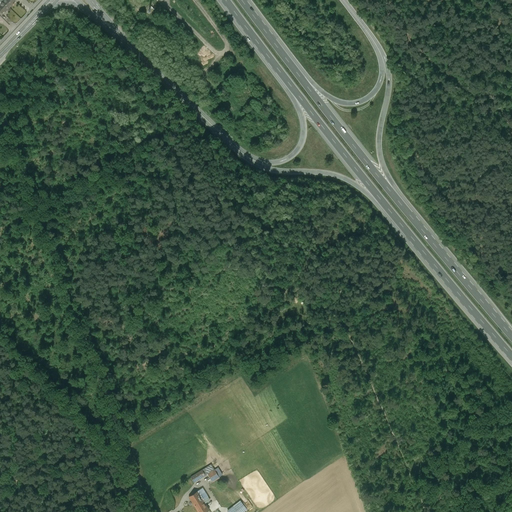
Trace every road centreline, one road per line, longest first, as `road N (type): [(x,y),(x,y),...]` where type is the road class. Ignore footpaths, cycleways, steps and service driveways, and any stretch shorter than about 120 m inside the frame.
road 1 (unclassified): [(149,511),(0,109)]
road 2 (motorway): [(376,194),(511,356)]
road 3 (motorway): [(256,163),(114,32)]
road 4 (motorway): [(511,337),(390,192)]
road 5 (track): [(407,39),(500,110),(511,134)]
road 6 (motorway): [(390,192),(301,80)]
road 7 (motorway): [(390,192),(378,145),(389,83),(384,65)]
road 8 (track): [(498,200),(466,200),(459,210),(489,258),(511,274)]
road 9 (motorway): [(298,96),(376,194)]
road 10 (motorway): [(256,163),(334,175),(376,194)]
road 11 (motorway): [(226,0),(298,96)]
